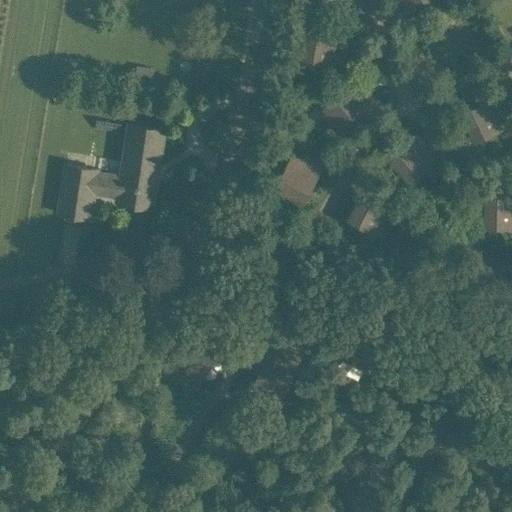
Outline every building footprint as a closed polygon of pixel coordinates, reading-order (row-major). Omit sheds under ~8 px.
[(298,54),(321,58),(341,61),(344,42),(342,42),(343,30),(302,25),(298,54)] [(134,79),(152,82),(155,67),(137,64),(134,79)] [(319,110),(339,134),(379,100),(364,82),(360,86),(355,79),(319,110)] [(463,112),(472,130),(476,139),(511,121),(511,117),(503,98),(496,101),(494,97),(463,112)] [(117,199),(153,204),(165,127),(128,121),(119,175),(98,172),(98,168),(67,163),(59,211),(91,216),(95,190),(118,194),(117,199)] [(425,134),(421,138),(417,134),(391,156),(411,179),(441,153),(425,134)] [(302,202),(323,162),(297,148),(276,187),(302,202)] [(350,216),(368,225),(381,232),(395,208),(363,191),(350,216)] [(511,191),(484,191),(484,225),(511,224),(511,191)] [(179,357),(195,369),(202,374),(226,339),(203,323),(186,347),(183,347),(178,353),(180,356),(179,357)] [(370,371),(384,343),(354,328),(340,355),(370,371)] [(287,386),(303,351),(273,337),(257,373),(287,386)] [(511,469),(511,435),(500,430),(487,458),(511,469)] [(355,479),(371,453),(343,435),(326,461),(355,479)]
